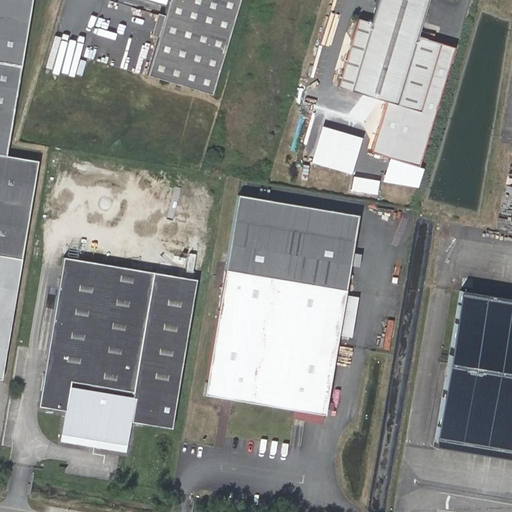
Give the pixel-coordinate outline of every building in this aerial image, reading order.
[(0,0),(0,65),(23,70),(36,0),(0,0)] [(240,0),(170,0),(149,72),(213,91),(240,0)] [(379,0),(374,19),(361,16),(340,84),(423,109),(444,41),(420,33),(430,0),(379,0)] [(0,65),(0,157),(8,159),(23,70),(0,65)] [(410,156),(404,183),(417,186),(423,159),(410,156)] [(0,157),(0,256),(22,261),(38,164),(8,159),(0,157)] [(96,191),(174,205),(177,184),(100,171),(96,191)] [(362,216),(239,196),(205,395),(329,416),(362,216)] [(22,261),(0,256),(0,382),(2,383),(22,261)] [(198,280),(65,259),(40,409),(68,414),(63,441),(128,451),(132,424),(173,431),(198,280)] [(511,301),(462,293),(436,436),(511,449),(511,301)] [(511,449),(436,436),(434,447),(511,460),(511,449)]
